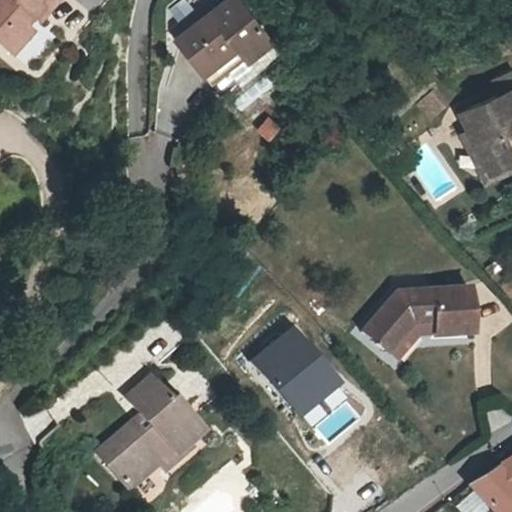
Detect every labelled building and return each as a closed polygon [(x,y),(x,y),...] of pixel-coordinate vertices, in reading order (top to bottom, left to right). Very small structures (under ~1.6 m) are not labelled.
[(4,0),(0,5),(0,46),(14,58),(34,35),(28,30),(35,21),(41,26),(61,0),(4,0)] [(233,44),(243,56),(265,37),(232,0),(220,0),(173,41),(199,72),(233,44)] [(233,44),(199,72),(209,84),(243,56),(233,44)] [(498,132),(511,124),(511,87),(458,113),(467,131),(486,171),(511,159),(502,139),(498,132)] [(265,115),(255,129),(270,139),(280,125),(265,115)] [(511,134),(511,124),(498,132),(502,139),(511,134)] [(486,171),(467,131),(460,135),(483,181),(511,166),(511,160),(511,159),(486,171)] [(465,285),(395,289),(360,328),(383,350),(410,320),(428,320),(430,333),(468,331),(465,285)] [(288,318),(248,351),(301,416),(341,383),(288,318)] [(127,408),(93,433),(106,451),(101,455),(119,480),(151,457),(157,464),(186,443),(183,439),(167,415),(182,403),(171,387),(167,391),(159,380),(149,366),(123,385),(135,402),(140,409),(132,415),(127,408)] [(167,374),(159,380),(167,391),(171,387),(175,385),(167,374)] [(135,402),(127,408),(132,415),(140,409),(135,402)] [(199,427),(182,403),(167,415),(183,439),(199,427)] [(88,437),(101,455),(106,451),(93,433),(88,437)] [(511,455),(496,466),(511,487),(511,455)] [(511,511),(511,487),(496,466),(467,484),(489,507),(487,509),(489,511),(490,511),(492,511),(511,511)] [(159,468),(138,485),(146,494),(167,477),(159,468)]
